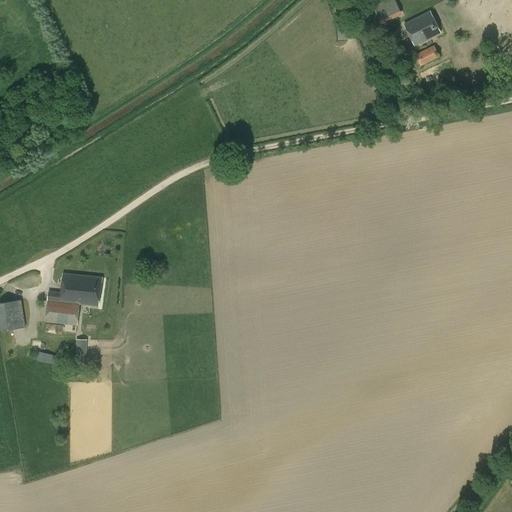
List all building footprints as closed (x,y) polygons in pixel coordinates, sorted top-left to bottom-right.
[(381,22),(403,13),(397,0),(392,0),(375,7),(381,22)] [(415,46),(441,33),(430,12),(404,24),(415,46)] [(339,25),(339,38),(349,38),(349,25),(339,25)] [(421,67),(440,57),(434,45),(415,55),(421,67)] [(102,278),(82,275),(63,273),(61,291),(49,290),(45,322),(78,325),(80,304),(99,306),(102,278)] [(16,343),(14,329),(25,327),(21,300),(0,302),(0,326),(1,331),(4,345),(16,343)] [(77,353),(88,353),(88,339),(78,339),(77,353)] [(40,351),(39,360),(51,362),(52,353),(40,351)]
